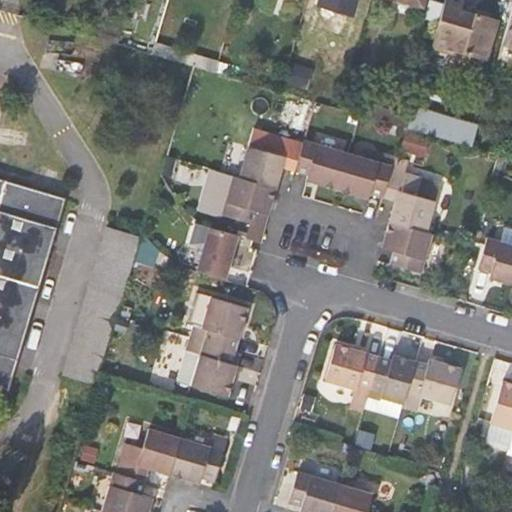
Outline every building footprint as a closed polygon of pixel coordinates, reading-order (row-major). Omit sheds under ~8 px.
[(455,0),(444,0),(430,48),(470,60),(471,55),(485,59),(495,23),(461,13),(461,5),(464,2),(455,0)] [(511,7),(498,56),(511,59),(511,7)] [(117,28),(101,24),(97,38),(113,42),(117,28)] [(218,61),(155,42),(152,54),(192,65),(215,72),(218,61)] [(304,74),(286,69),(279,91),(298,97),(304,74)] [(407,128),(411,116),(371,103),(367,117),(403,127),(407,128)] [(450,118),(413,108),(411,116),(407,128),(430,135),(444,139),(450,118)] [(250,145),(240,178),(276,189),(283,165),(297,169),(305,140),(275,132),(269,150),(250,145)] [(424,138),(409,133),(403,151),(419,155),(424,138)] [(350,150),(306,137),(305,140),(297,169),(310,172),(308,179),(339,188),(350,150)] [(383,161),(350,150),(339,188),(368,197),(370,192),(383,195),(394,156),(385,153),(383,161)] [(409,160),(394,156),(383,195),(397,199),(391,222),(428,233),(438,201),(419,195),(425,177),(405,171),(409,160)] [(258,210),(268,214),(276,189),(240,178),(233,176),(222,215),(253,224),(258,210)] [(63,199),(0,180),(0,385),(7,388),(63,199)] [(422,274),(434,234),(428,233),(391,222),(383,248),(394,251),(390,265),(422,274)] [(94,384),(98,370),(137,236),(105,226),(60,374),(94,384)] [(236,234),(209,227),(196,270),(223,278),(236,234)] [(491,278),(511,283),(511,244),(487,237),(479,269),(493,272),(491,278)] [(143,242),(134,261),(150,268),(159,249),(143,242)] [(189,321),(184,336),(229,349),(241,306),(191,291),(183,320),(189,321)] [(225,363),(229,349),(184,336),(172,380),(222,394),(231,365),(225,363)] [(347,409),(361,414),(369,389),(378,359),(335,346),(325,383),(353,391),(347,409)] [(378,399),(402,406),(415,362),(392,355),(389,363),(378,359),(369,389),(380,393),(378,399)] [(430,367),(415,362),(402,406),(401,410),(413,413),(418,397),(450,407),(460,370),(432,362),(430,367)] [(490,424),(511,430),(511,383),(502,381),(490,424)] [(149,468),(169,474),(181,436),(147,426),(141,446),(125,441),(116,473),(145,482),(149,468)] [(211,446),(181,436),(169,474),(200,483),(201,477),(214,480),(228,437),(215,433),(211,446)] [(301,505),(299,511),(303,511),(332,511),(342,478),(299,465),(287,502),(301,505)] [(113,472),(101,510),(107,511),(147,511),(152,496),(141,492),(145,482),(116,473),(113,472)] [(364,511),(373,486),(342,478),(332,511),(364,511)] [(501,511),(504,503),(489,499),(485,511),(501,511)]
